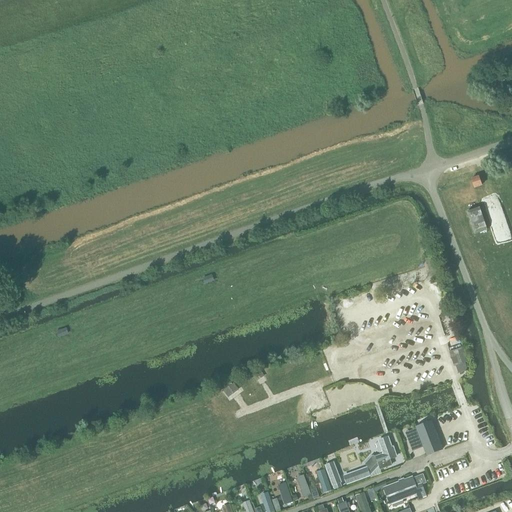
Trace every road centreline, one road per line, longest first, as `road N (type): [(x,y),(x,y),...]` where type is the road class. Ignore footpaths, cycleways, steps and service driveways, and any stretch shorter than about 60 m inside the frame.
road 1 (unclassified): [(430,171),(360,188),(0,318)]
road 2 (unclassified): [(511,421),(430,171)]
road 3 (unclassified): [(430,171),(414,83),(381,0)]
